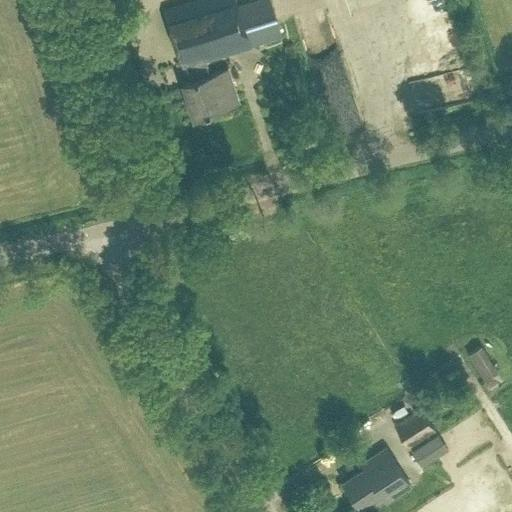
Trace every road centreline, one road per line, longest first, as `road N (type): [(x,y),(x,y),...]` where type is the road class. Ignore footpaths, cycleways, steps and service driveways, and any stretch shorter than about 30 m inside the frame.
road 1 (unclassified): [(102,229),(511,125)]
road 2 (tertiary): [(269,511),(129,294),(102,229)]
road 3 (track): [(143,218),(76,0)]
